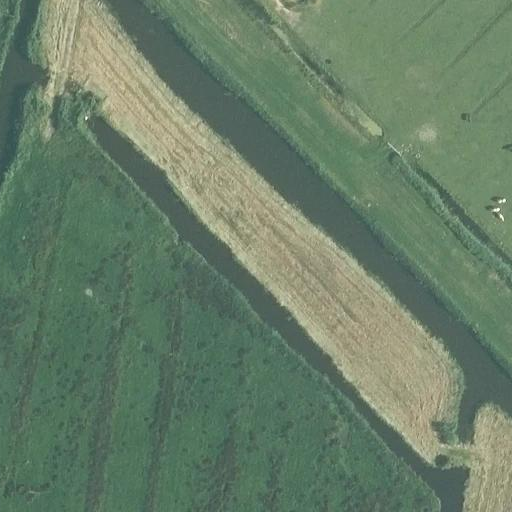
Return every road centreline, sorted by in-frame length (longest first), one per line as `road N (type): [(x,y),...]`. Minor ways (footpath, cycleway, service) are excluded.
road 1 (track): [(184,0),(344,159),(389,150),(409,119)]
road 2 (track): [(27,267),(75,0)]
